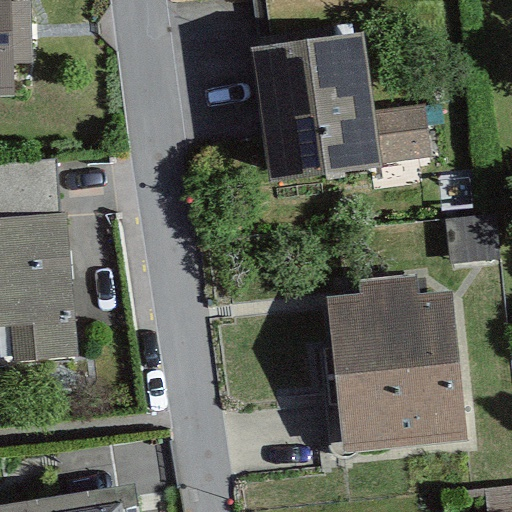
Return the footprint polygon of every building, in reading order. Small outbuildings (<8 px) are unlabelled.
[(18,0),(0,0),(0,96),(21,95),(20,77),(40,75),(36,12),(19,13),(18,0)] [(365,37),(250,53),(270,189),(383,172),(382,167),(434,159),(426,107),(376,114),(365,37)] [(0,157),(0,206),(57,206),(56,157),(0,157)] [(67,216),(0,222),(0,333),(10,332),(13,369),(79,363),(67,216)] [(469,445),(453,293),(420,296),(417,277),(358,283),(360,299),(327,302),(344,458),(469,445)] [(143,511),(140,488),(0,509),(0,511),(143,511)]
